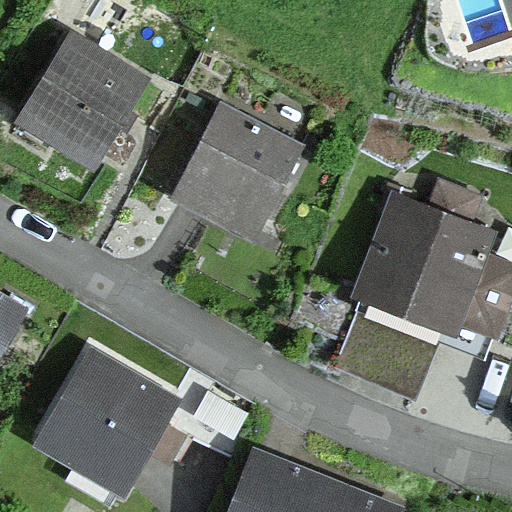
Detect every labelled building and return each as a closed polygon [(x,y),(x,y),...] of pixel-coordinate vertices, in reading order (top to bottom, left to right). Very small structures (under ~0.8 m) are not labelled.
[(19,116),(92,161),(138,87),(65,42),(19,116)] [(193,54),(173,42),(151,78),(171,90),(193,54)] [(216,107),(169,198),(204,216),(209,207),(255,230),(297,148),(216,107)] [(393,203),(358,292),(485,341),(511,270),(511,246),(483,235),(482,237),(460,229),(469,206),(465,197),(437,186),(426,216),(393,203)] [(0,346),(19,314),(0,303),(0,346)] [(443,353),(364,318),(341,368),(421,404),(443,353)] [(176,437),(157,425),(169,403),(87,356),(36,443),(118,491),(143,448),(163,459),(176,437)] [(192,416),(231,438),(244,416),(204,393),(192,416)] [(388,511),(285,471),(279,488),(246,475),(231,511),(388,511)]
